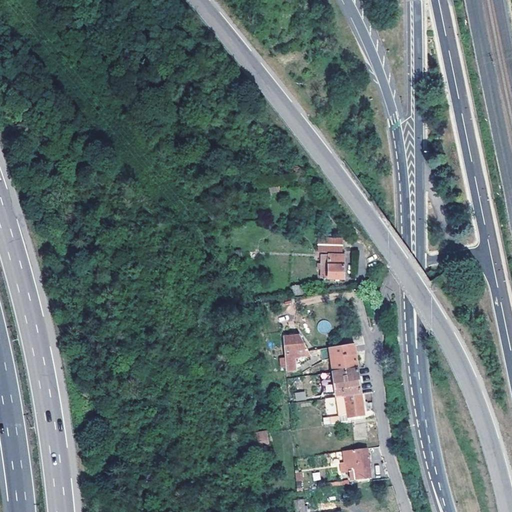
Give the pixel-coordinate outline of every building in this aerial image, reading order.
[(347,252),(347,240),(324,239),(323,251),(347,252)] [(323,277),(346,278),(346,255),(324,254),(323,277)] [(294,294),(309,292),(308,284),(294,286),(294,294)] [(326,319),(316,324),(321,334),(332,329),(326,319)] [(283,336),(286,369),(299,367),(299,363),(310,353),(309,351),(299,334),(285,336),(283,336)] [(330,347),(334,371),(359,368),(355,343),(330,347)] [(334,371),(322,373),(325,395),(337,393),(338,396),(362,393),(359,368),(334,371)] [(296,401),(306,399),(305,391),(294,393),(296,401)] [(366,415),(363,394),(346,396),(349,411),(350,417),(366,415)] [(349,411),(346,396),(339,397),(342,412),(349,411)] [(334,397),(325,398),(326,414),(335,413),(334,397)] [(256,449),(270,447),(267,433),(253,434),(256,449)] [(352,479),(372,477),(371,468),(371,464),(369,448),(339,452),(343,460),(350,460),(352,479)] [(302,471),(295,472),(296,490),(303,490),(302,471)] [(294,511),(306,511),(305,498),(294,499),(294,511)]
